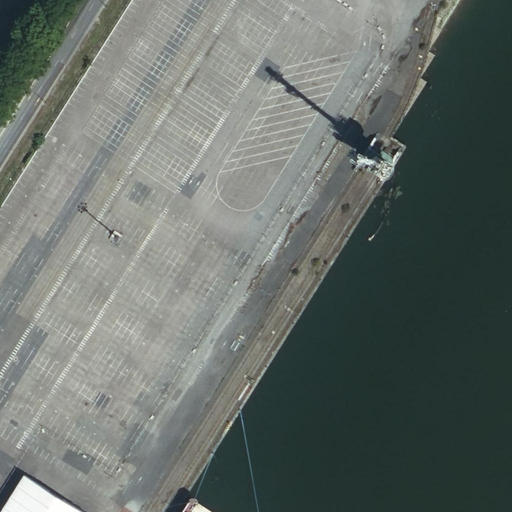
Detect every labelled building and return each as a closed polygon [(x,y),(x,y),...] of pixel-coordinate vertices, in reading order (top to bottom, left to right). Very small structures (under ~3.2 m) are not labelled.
[(231,83),(256,100),(275,73),(251,56),(231,83)] [(220,85),(186,145),(220,164),(238,133),(259,145),(275,116),(220,85)] [(92,280),(77,307),(113,328),(117,321),(102,312),(106,306),(94,299),(101,285),(92,280)] [(123,312),(129,299),(120,295),(117,302),(120,304),(117,309),(123,312)] [(62,342),(71,347),(75,340),(82,345),(95,323),(79,313),(62,342)] [(85,511),(24,474),(0,511),(85,511)]
